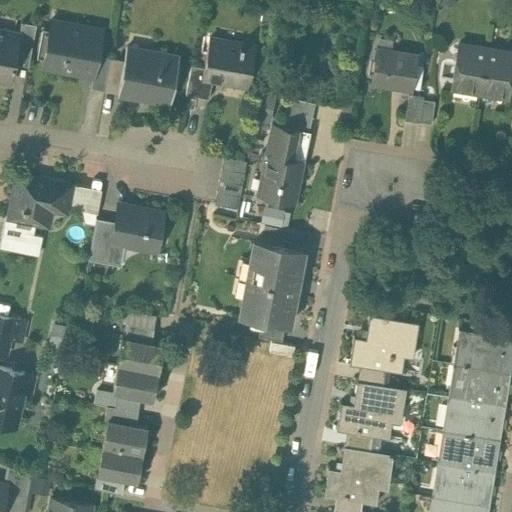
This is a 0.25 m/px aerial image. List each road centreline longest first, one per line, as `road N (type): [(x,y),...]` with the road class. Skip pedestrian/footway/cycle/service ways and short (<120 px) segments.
road 1 (residential): [(293,511),(349,217)]
road 2 (residential): [(210,511),(153,500),(184,328)]
road 3 (residential): [(0,133),(198,171)]
road 4 (residential): [(349,217),(360,156),(424,166),(418,196)]
